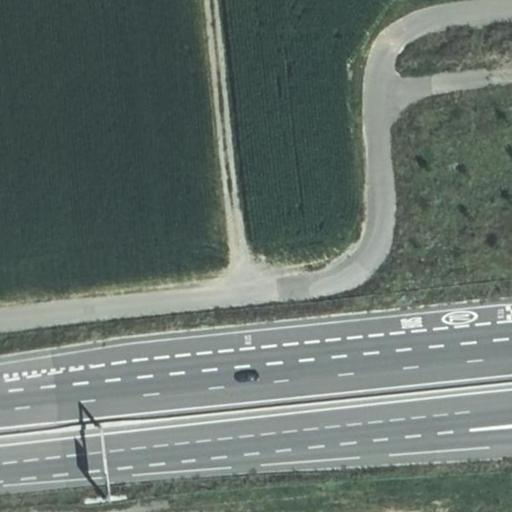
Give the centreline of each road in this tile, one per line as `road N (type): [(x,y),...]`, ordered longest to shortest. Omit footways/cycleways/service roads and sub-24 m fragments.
road 1 (track): [(511,74),(438,82),(397,101),(375,139),(378,238),(351,270),(244,292),(0,320)]
road 2 (trunk): [(0,463),(511,407)]
road 3 (trunk): [(511,357),(0,410)]
road 4 (trunk): [(0,468),(511,436)]
road 5 (track): [(207,511),(511,488)]
road 6 (track): [(213,0),(244,292)]
road 7 (track): [(375,139),(376,82),(389,43),(420,22),(511,10)]
